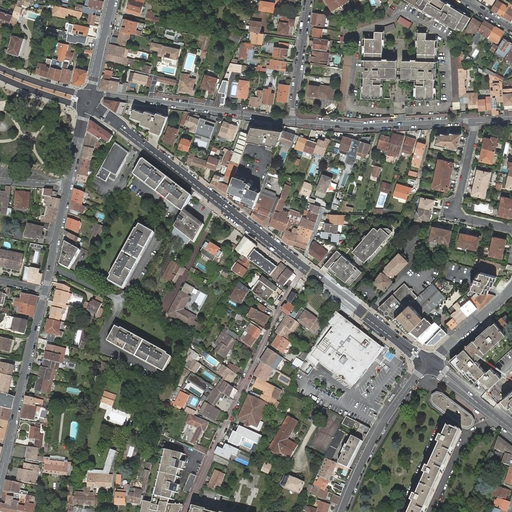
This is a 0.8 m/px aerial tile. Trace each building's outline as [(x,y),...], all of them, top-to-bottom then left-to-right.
[(95,8),(103,10),(105,1),(101,0),(90,0),(90,1),(90,3),(89,6),(89,7),(95,8)] [(144,0),(130,0),(128,8),(128,10),(127,11),(140,15),(141,11),(143,6),(144,0)] [(341,5),(337,0),(326,0),(333,10),(334,9),(341,5)] [(463,31),(471,18),(465,14),(458,10),(453,7),(446,3),(442,0),(441,0),(440,0),(438,4),(435,2),(436,0),(407,0),(411,2),(415,5),(416,5),(414,8),(417,9),(418,7),(419,7),(423,10),(436,17),(440,20),(441,20),(440,23),(442,24),(444,22),(445,23),(449,25),(455,29),(457,27),(463,31)] [(491,10),(497,13),(503,4),(497,0),(491,10)] [(267,3),(259,2),(256,10),(265,11),(267,3)] [(497,13),(502,16),(508,7),(503,4),(497,13)] [(10,27),(9,29),(12,30),(13,27),(15,28),(20,14),(22,14),(24,7),(21,7),(17,5),(16,8),(13,16),(10,27)] [(54,10),(52,15),(58,17),(62,17),(65,18),(65,13),(75,15),(80,17),(81,15),(82,12),(55,5),(54,10)] [(502,16),(511,22),(511,6),(509,5),(508,7),(502,16)] [(386,12),(390,15),(394,10),(389,7),(386,12)] [(0,11),(0,23),(10,27),(13,16),(0,11)] [(326,14),(313,12),(311,24),(324,26),(326,14)] [(361,21),(353,24),(355,29),(388,18),(386,12),(385,13),(382,14),(377,16),(374,17),(370,18),(368,19),(361,21)] [(96,15),(89,13),(87,23),(94,25),(96,15)] [(280,28),(279,32),(293,34),(295,20),(287,19),(287,15),(282,14),(281,17),(280,24),(276,24),(276,28),(280,28)] [(131,33),(140,36),(141,31),(137,30),(139,22),(124,18),(121,29),(121,30),(131,33)] [(477,31),(478,31),(477,30),(481,23),(473,18),(467,28),(466,31),(472,35),(474,32),(476,33),(477,31)] [(495,26),(484,20),(478,31),(477,31),(488,38),(495,26)] [(260,22),(251,21),(249,31),(260,32),(261,24),(260,22)] [(74,24),(73,33),(87,36),(89,28),(74,24)] [(504,31),(495,26),(488,38),(497,43),(504,31)] [(70,32),(47,27),(46,32),(63,36),(62,38),(67,39),(68,35),(69,35),(69,34),(70,32)] [(327,32),(327,30),(314,28),(313,36),(322,37),(322,31),(327,32)] [(340,101),(337,109),(343,110),(354,29),(348,29),(348,32),(348,33),(346,42),(345,55),(343,63),(343,69),(341,79),(340,101)] [(131,33),(121,30),(117,45),(125,48),(128,39),(129,40),(131,33)] [(379,74),(387,75),(389,75),(389,77),(397,77),(397,60),(389,60),(389,62),(385,62),(380,57),(380,53),(382,53),(383,32),(375,31),(375,38),(365,38),(365,67),(370,67),(370,70),(365,70),(364,98),(372,98),(372,96),(381,96),(381,84),(379,84),(379,82),(379,74)] [(73,33),(70,32),(69,34),(69,35),(68,40),(77,43),(78,41),(86,43),(87,36),(73,33)] [(244,35),(240,34),(239,35),(234,33),(234,34),(230,32),(228,37),(232,38),(231,39),(239,42),(240,42),(241,42),(244,35)] [(254,32),(251,32),(251,33),(253,34),(252,42),(262,44),(263,34),(253,33),(254,32)] [(430,68),(435,68),(435,40),(426,40),(426,33),(418,32),(418,54),(420,54),(420,58),(415,63),(411,63),(411,60),(402,60),(402,69),(406,69),(406,75),(406,78),(410,78),(410,75),(413,75),(420,75),(419,82),(419,85),(417,85),(417,97),(426,97),(426,99),(434,99),(435,71),(429,71),(430,68)] [(211,38),(211,35),(203,33),(202,35),(201,40),(203,41),(201,48),(206,49),(209,38),(211,38)] [(8,52),(19,56),(24,39),(13,35),(10,34),(9,37),(12,38),(9,50),(6,49),(5,51),(8,52)] [(327,50),(328,40),(315,38),(314,42),(313,42),(313,44),(314,44),(314,47),(313,48),(327,50)] [(504,39),(495,54),(503,59),(511,44),(511,43),(510,43),(507,41),(504,39)] [(52,60),(51,67),(48,77),(60,81),(63,70),(64,63),(67,51),(69,45),(59,42),(55,61),(52,60)] [(117,45),(110,43),(108,53),(127,58),(128,52),(133,53),(136,54),(137,50),(134,49),(131,49),(125,48),(117,45)] [(165,57),(177,60),(180,50),(153,43),(151,48),(160,50),(159,55),(165,56),(165,57)] [(254,45),(244,43),(244,50),(241,49),(240,58),(247,59),(249,48),(253,49),(254,45)] [(275,47),(273,56),(288,58),(289,49),(280,48),(275,47)] [(63,70),(60,81),(70,83),(73,70),(72,70),(68,69),(68,68),(69,64),(70,60),(72,61),(74,53),(71,52),(67,51),(64,63),(63,70)] [(324,53),(314,51),(313,55),(312,55),(312,57),(313,57),(312,61),(323,63),(323,59),(326,59),(326,57),(327,55),(327,53),(324,53)] [(457,55),(450,51),(453,102),(455,102),(460,102),(459,88),(458,75),(457,55)] [(108,53),(106,59),(127,64),(129,59),(127,58),(108,53)] [(460,102),(455,102),(456,112),(461,112),(460,104),(460,103),(466,102),(466,101),(469,101),(469,103),(469,108),(479,107),(478,100),(478,94),(469,94),(465,94),(465,87),(465,79),(467,79),(467,75),(464,75),(464,69),(463,59),(462,58),(457,55),(458,75),(459,88),(460,102)] [(176,66),(177,60),(165,57),(164,59),(171,61),(171,64),(176,66)] [(38,65),(36,73),(40,74),(48,77),(51,67),(52,60),(53,59),(47,58),(45,64),(42,64),(39,63),(38,65)] [(287,62),(277,60),(276,62),(274,62),(274,66),(267,65),(267,68),(285,71),(286,71),(286,66),(287,62)] [(242,65),(231,63),(229,67),(233,68),(233,71),(239,72),(239,71),(240,69),(241,69),(242,65)] [(142,71),(150,73),(152,67),(145,65),(144,65),(142,71)] [(330,78),(341,79),(343,69),(337,68),(336,68),(328,67),(327,66),(325,77),(330,78)] [(83,69),(77,68),(73,84),(80,86),(85,82),(88,71),(83,69)] [(152,81),(153,78),(135,74),(131,73),(129,81),(133,82),(151,86),(152,81)] [(181,74),(181,77),(179,91),(191,92),(193,83),(194,83),(195,79),(188,78),(189,74),(181,74)] [(492,76),(489,74),(491,93),(496,93),(496,97),(503,96),(503,90),(502,83),(500,83),(492,83),(492,76)] [(109,90),(111,81),(112,75),(110,75),(110,77),(103,75),(102,79),(99,89),(109,90)] [(206,75),(202,87),(209,90),(208,93),(213,95),(214,91),(218,79),(217,79),(206,75)] [(158,81),(175,85),(177,80),(159,76),(158,81)] [(229,77),(225,76),(219,92),(215,101),(214,106),(220,106),(220,104),(224,104),(225,102),(229,77)] [(238,95),(247,96),(249,82),(250,79),(240,77),(240,80),(238,95)] [(109,90),(118,92),(120,82),(111,81),(109,90)] [(288,102),(290,85),(280,84),(278,100),(288,102)] [(329,87),(310,84),(308,96),(327,99),(329,87)] [(265,89),(262,103),(273,104),(274,94),(271,93),(271,90),(272,87),(270,87),(269,89),(265,89)] [(511,104),(511,88),(503,90),(503,96),(504,104),(508,104),(508,105),(511,104)] [(253,95),(251,95),(250,106),(260,107),(262,91),(258,91),(257,97),(253,97),(253,95)] [(492,109),(492,108),(491,102),(486,102),(486,99),(486,97),(484,98),(484,99),(482,100),(478,100),(479,107),(479,111),(487,110),(492,109)] [(122,116),(127,103),(105,100),(104,103),(122,116)] [(161,134),(168,116),(158,112),(157,115),(146,111),(145,113),(135,109),(132,117),(142,121),(141,124),(152,128),(151,130),(161,134)] [(199,121),(200,120),(188,116),(185,124),(193,126),(191,131),(196,132),(199,121)] [(101,138),(106,131),(91,121),(90,121),(87,132),(99,140),(100,140),(101,138)] [(225,137),(231,124),(224,121),(218,135),(219,135),(225,137)] [(215,126),(200,122),(196,133),(211,138),(215,126)] [(238,126),(231,124),(225,137),(232,140),(238,126)] [(165,135),(163,140),(174,144),(178,129),(170,126),(166,135),(165,135)] [(252,126),(250,134),(247,141),(254,142),(261,144),(262,143),(264,144),(268,145),(268,144),(274,146),(274,145),(278,145),(279,141),(283,131),(273,129),(268,129),(252,126)] [(283,130),(283,131),(279,141),(291,145),(293,141),(295,134),(283,130)] [(109,143),(113,136),(106,131),(101,138),(109,143)] [(242,131),(234,152),(231,160),(239,163),(247,141),(250,134),(242,131)] [(99,140),(87,132),(84,147),(94,149),(95,146),(100,147),(101,144),(98,143),(99,140)] [(391,143),(389,142),(387,149),(395,151),(394,154),(398,156),(404,137),(393,133),(391,143)] [(301,136),(295,134),(293,141),(297,142),(295,148),(304,151),(304,150),(308,139),(303,137),(301,136)] [(483,148),(495,151),(498,137),(498,136),(498,135),(497,135),(495,135),(495,134),(494,134),(494,135),(493,135),(493,136),(492,137),(492,139),(490,139),(485,138),(483,148)] [(344,135),(342,141),(341,145),(338,152),(348,155),(348,154),(350,148),(353,140),(353,138),(344,135)] [(389,142),(391,138),(381,135),(377,148),(387,151),(387,149),(389,142)] [(434,145),(457,150),(460,135),(436,136),(434,145)] [(184,138),(183,138),(180,148),(185,150),(185,149),(187,150),(188,150),(192,141),(192,140),(190,139),(190,140),(187,139),(188,138),(187,137),(185,136),(184,137),(184,138)] [(417,139),(407,136),(403,149),(413,152),(417,139)] [(325,140),(319,138),(314,152),(325,155),(326,150),(330,139),(326,137),(325,140)] [(331,137),(330,139),(326,150),(337,154),(338,152),(341,145),(342,141),(331,137)] [(304,151),(303,154),(306,155),(307,151),(313,154),(317,144),(316,144),(313,143),(312,142),(312,141),(308,139),(304,150),(304,151)] [(360,142),(353,140),(346,163),(353,165),(360,142)] [(362,142),(360,142),(358,151),(357,154),(367,157),(368,154),(370,145),(362,142)] [(420,164),(421,160),(423,154),(426,144),(423,144),(422,143),(419,142),(418,142),(415,152),(413,157),(412,162),(411,165),(419,167),(420,164)] [(128,153),(115,143),(96,176),(105,181),(110,172),(116,175),(128,153)] [(84,147),(82,158),(91,161),(92,161),(94,149),(84,147)] [(217,149),(213,147),(210,154),(217,157),(220,150),(217,149)] [(492,163),(495,151),(483,148),(482,155),(483,155),(482,161),(492,163)] [(231,151),(229,150),(227,152),(222,165),(225,166),(231,151)] [(206,166),(208,161),(197,157),(197,154),(191,152),(187,163),(191,164),(205,169),(206,166)] [(219,160),(210,156),(208,161),(206,166),(217,170),(220,161),(222,161),(223,157),(220,156),(219,160)] [(79,168),(89,171),(91,161),(82,158),(79,168)] [(153,166),(143,159),(142,160),(152,168),(153,167),(153,166)] [(448,191),(454,163),(439,159),(433,187),(448,191)] [(184,210),(191,198),(182,190),(182,189),(173,183),(173,184),(161,174),(162,173),(153,167),(152,168),(142,160),(135,174),(134,175),(139,178),(139,177),(154,188),(153,189),(161,196),(162,195),(179,208),(178,209),(183,212),(184,211),(184,210)] [(215,174),(210,184),(218,190),(227,197),(228,195),(228,193),(229,192),(231,186),(235,175),(236,173),(239,163),(231,160),(225,177),(222,175),(216,173),(215,174)] [(372,176),(378,178),(382,168),(375,166),(372,176)] [(78,175),(90,178),(90,177),(87,176),(89,171),(79,168),(78,175)] [(472,194),(485,197),(490,173),(478,170),(472,194)] [(162,173),(161,174),(173,184),(173,183),(174,182),(162,173)] [(334,178),(323,174),(317,190),(316,195),(323,197),(325,193),(327,193),(334,178)] [(82,192),(85,187),(87,183),(90,178),(78,175),(76,181),(75,189),(82,192)] [(238,177),(235,175),(231,186),(229,192),(232,193),(232,194),(236,196),(235,197),(239,198),(238,199),(246,202),(245,204),(249,206),(254,208),(260,192),(257,190),(257,189),(256,188),(251,187),(252,185),(251,183),(249,182),(245,181),(246,179),(242,178),(243,177),(238,176),(238,177)] [(139,177),(139,178),(138,179),(152,190),(153,189),(154,188),(139,177)] [(307,202),(308,198),(309,196),(313,185),(305,182),(300,193),(307,196),(305,202),(307,203),(307,202)] [(389,193),(392,185),(383,183),(380,191),(389,193)] [(272,217),(270,224),(275,226),(275,228),(284,232),(285,231),(285,229),(288,221),(290,217),(291,215),(282,211),(285,202),(285,201),(291,186),(285,184),(280,198),(272,217)] [(397,186),(394,195),(406,199),(408,194),(409,195),(411,188),(407,187),(405,186),(397,184),(397,186)] [(258,221),(265,227),(269,216),(276,196),(276,194),(262,188),(261,191),(260,192),(254,208),(254,209),(253,211),(251,216),(258,221)] [(51,189),(43,189),(42,195),(46,196),(49,197),(51,189)] [(73,195),(84,199),(85,193),(82,192),(75,189),(73,195)] [(191,198),(192,196),(183,189),(182,189),(182,190),(191,198)] [(0,214),(5,215),(7,208),(7,207),(9,195),(5,194),(5,192),(0,191),(0,201),(2,202),(1,206),(0,212),(0,211),(0,214)] [(15,208),(26,209),(27,209),(28,193),(15,192),(14,208),(15,208)] [(344,195),(336,192),(332,206),(340,208),(344,195)] [(82,205),(82,206),(84,199),(73,195),(72,201),(82,205)] [(178,209),(179,208),(162,195),(161,196),(178,209)] [(47,207),(57,209),(59,199),(57,199),(49,197),(46,196),(45,198),(43,206),(45,207),(47,207)] [(269,216),(272,217),(280,198),(276,196),(269,216)] [(502,205),(502,206),(511,208),(511,198),(503,197),(502,201),(503,201),(502,205)] [(422,198),(420,207),(432,209),(433,205),(434,203),(434,200),(422,198)] [(72,201),(70,209),(79,213),(80,210),(81,208),(82,205),(72,201)] [(320,207),(314,205),(307,202),(307,203),(306,204),(308,205),(307,210),(318,214),(320,207)] [(500,215),(511,218),(511,212),(511,208),(502,206),(500,215)] [(40,222),(50,223),(53,224),(57,209),(47,207),(45,218),(43,217),(42,217),(40,222)] [(432,209),(420,207),(419,212),(418,211),(416,220),(422,221),(422,219),(427,220),(430,218),(430,217),(431,214),(432,209)] [(201,223),(184,210),(184,211),(183,212),(175,228),(181,233),(187,238),(190,240),(194,243),(199,235),(204,225),(201,223)] [(307,210),(304,217),(309,219),(315,221),(318,214),(307,210)] [(341,224),(343,225),(343,215),(328,214),(328,219),(331,219),(330,223),(332,223),(341,224)] [(301,224),(299,224),(299,225),(312,230),(315,221),(309,219),(304,217),(301,224)] [(68,218),(65,228),(78,233),(79,229),(80,225),(81,223),(68,218)] [(322,229),(322,231),(337,233),(338,224),(332,223),(330,223),(326,223),(326,229),(322,229)] [(39,240),(39,239),(40,239),(40,238),(41,238),(41,236),(41,235),(40,235),(40,234),(38,233),(38,231),(39,228),(39,227),(26,224),(25,228),(24,235),(23,236),(38,239),(38,240),(39,240)] [(90,244),(95,246),(98,240),(101,235),(105,227),(97,224),(92,238),(90,244)] [(140,224),(139,226),(140,226),(152,233),(153,233),(154,232),(140,224)] [(312,230),(299,225),(297,230),(296,233),(310,238),(312,230)] [(112,275),(109,280),(110,280),(122,287),(123,287),(122,289),(123,289),(127,282),(126,282),(131,273),(132,271),(135,265),(136,265),(141,256),(140,256),(144,250),(145,248),(150,239),(151,239),(155,232),(154,232),(153,233),(152,233),(140,226),(139,226),(137,230),(133,236),(132,236),(127,246),(128,246),(121,259),(120,259),(114,268),(115,269),(112,275)] [(374,227),(352,252),(364,262),(371,255),(392,232),(388,228),(381,228),(378,230),(375,227),(374,227)] [(438,241),(439,241),(442,230),(442,229),(440,229),(438,228),(433,227),(430,239),(438,241)] [(293,229),(291,233),(287,244),(305,250),(310,238),(296,233),(297,230),(293,229)] [(442,230),(439,241),(440,241),(449,243),(451,231),(446,230),(444,229),(442,229),(442,230)] [(65,231),(64,235),(65,236),(67,237),(65,240),(68,241),(76,245),(78,241),(79,238),(67,232),(65,231)] [(284,232),(282,240),(287,244),(291,233),(285,231),(284,232)] [(466,247),(468,248),(470,235),(466,234),(463,234),(461,233),(459,245),(466,247)] [(470,235),(468,248),(469,248),(477,250),(479,237),(478,237),(477,237),(475,236),(470,235)] [(237,247),(234,250),(243,256),(245,258),(247,259),(251,255),(254,250),(257,246),(252,243),(253,243),(244,236),(237,247)] [(336,244),(339,245),(341,241),(338,239),(333,236),(332,239),(335,241),(337,242),(336,244)] [(494,237),(492,246),(504,249),(506,240),(504,239),(494,237)] [(151,240),(151,239),(150,239),(145,248),(144,250),(140,256),(141,256),(142,257),(151,240)] [(78,254),(81,250),(80,250),(66,242),(65,245),(65,246),(65,247),(64,251),(63,254),(62,258),(62,260),(61,265),(70,269),(73,263),(76,258),(78,254)] [(314,242),(313,242),(309,253),(316,258),(318,254),(317,253),(322,247),(320,246),(318,244),(314,242)] [(210,245),(207,243),(204,248),(203,248),(200,253),(203,255),(212,262),(213,262),(213,261),(216,263),(219,259),(223,253),(220,251),(221,250),(217,247),(215,245),(211,243),(210,245)] [(119,258),(120,259),(121,259),(128,246),(127,246),(126,245),(119,258)] [(504,249),(492,246),(490,255),(500,257),(502,258),(504,249)] [(318,254),(316,258),(321,261),(328,252),(323,248),(322,247),(317,253),(318,254)] [(0,266),(4,268),(19,271),(22,254),(7,251),(3,250),(0,249),(0,266)] [(263,270),(270,276),(277,268),(254,250),(251,255),(247,259),(252,262),(259,267),(263,270)] [(337,250),(324,265),(350,285),(361,272),(337,250)] [(382,271),(373,282),(378,286),(380,287),(385,291),(393,280),(393,279),(395,276),(395,277),(409,263),(399,253),(385,267),(385,268),(385,269),(382,272),(382,271)] [(247,259),(245,258),(242,262),(239,260),(237,263),(238,264),(233,272),(242,278),(248,270),(246,269),(245,269),(248,266),(252,262),(247,259)] [(500,264),(481,258),(478,268),(484,270),(498,274),(500,264)] [(168,281),(172,283),(175,277),(176,276),(173,274),(175,272),(177,274),(178,273),(181,266),(172,261),(162,278),(168,282),(168,281)] [(277,268),(270,276),(272,277),(273,276),(278,280),(282,274),(287,269),(281,263),(280,264),(277,268)] [(137,266),(136,265),(135,265),(132,271),(131,273),(126,282),(127,282),(128,283),(137,266)] [(186,269),(181,266),(178,273),(182,276),(186,269)] [(25,267),(22,279),(27,281),(27,282),(32,283),(39,284),(42,274),(37,273),(37,269),(35,269),(29,267),(25,267)] [(278,280),(277,281),(279,282),(284,286),(285,285),(294,274),(287,269),(282,274),(278,280)] [(473,284),(472,289),(477,290),(483,292),(488,294),(491,284),(492,279),(494,280),(495,276),(481,272),(480,276),(478,276),(475,275),(475,276),(475,278),(474,277),(473,281),(475,281),(474,284),(473,284)] [(307,278),(303,275),(298,282),(302,285),(307,278)] [(252,292),(266,301),(274,291),(275,292),(278,288),(272,283),(263,276),(252,292)] [(231,298),(241,304),(249,289),(244,285),(240,282),(239,282),(235,279),(234,281),(238,284),(231,298)] [(110,280),(109,280),(109,281),(122,289),(123,287),(122,287),(110,280)] [(379,307),(380,308),(396,292),(404,284),(405,283),(404,283),(379,307)] [(396,292),(380,308),(394,319),(395,319),(395,318),(397,317),(409,305),(411,303),(413,301),(415,299),(418,297),(405,283),(404,284),(396,292)] [(423,293),(418,297),(415,299),(420,304),(437,288),(432,283),(423,292),(423,293)] [(54,297),(53,302),(66,305),(67,300),(70,299),(71,294),(69,294),(70,288),(64,285),(59,284),(57,290),(56,290),(55,295),(56,296),(56,297),(54,297)] [(441,293),(437,288),(420,304),(424,309),(441,293)] [(174,310),(172,309),(169,314),(190,326),(195,317),(183,310),(189,297),(181,292),(174,305),(176,306),(174,310)] [(473,296),(473,297),(475,299),(476,298),(479,302),(477,303),(481,308),(496,296),(491,294),(488,294),(483,292),(479,296),(476,293),(473,296)] [(13,301),(34,306),(36,297),(20,293),(19,299),(14,298),(13,301)] [(439,304),(446,298),(441,293),(424,309),(429,314),(429,313),(434,309),(437,306),(439,304)] [(470,296),(468,298),(470,300),(477,308),(479,310),(481,308),(477,303),(479,302),(476,298),(475,299),(473,297),(472,298),(470,296)] [(95,317),(100,320),(105,311),(100,308),(102,304),(102,303),(95,300),(94,300),(92,302),(91,302),(90,304),(87,311),(96,316),(95,317)] [(462,307),(457,302),(453,306),(458,311),(456,312),(455,312),(451,316),(453,318),(458,324),(468,316),(477,308),(470,300),(463,306),(462,307)] [(16,312),(32,316),(34,306),(13,301),(13,305),(14,306),(18,306),(16,312)] [(53,302),(49,320),(61,323),(63,316),(66,314),(68,306),(66,305),(53,302)] [(82,312),(100,321),(100,320),(95,317),(96,316),(87,311),(90,304),(86,302),(82,309),(82,312)] [(263,314),(266,308),(260,303),(258,308),(260,309),(259,312),(252,309),(248,317),(257,321),(265,325),(269,317),(263,314)] [(285,305),(285,306),(281,310),(288,315),(289,313),(294,307),(289,303),(286,306),(285,305)] [(410,305),(409,305),(397,317),(402,322),(410,331),(411,331),(415,327),(416,326),(418,324),(423,320),(422,318),(414,310),(410,306),(410,305)] [(411,305),(410,306),(414,310),(422,318),(423,317),(411,305)] [(293,319),(297,322),(297,321),(301,324),(302,322),(309,327),(308,329),(309,329),(314,333),(323,322),(317,318),(305,310),(302,308),(293,319)] [(383,348),(336,312),(308,354),(306,358),(315,365),(317,366),(320,362),(352,387),(383,348)] [(234,320),(240,323),(244,316),(237,313),(234,320)] [(500,320),(496,323),(501,330),(507,325),(509,327),(511,323),(511,321),(506,314),(504,316),(506,317),(502,320),(501,319),(500,320)] [(293,319),(288,315),(281,324),(292,331),(295,333),(300,327),(299,325),(298,324),(299,323),(297,322),(293,319)] [(23,333),(26,320),(12,317),(6,316),(5,321),(3,329),(5,329),(12,331),(23,333)] [(397,317),(395,318),(395,319),(409,333),(410,331),(402,322),(397,317)] [(410,331),(418,338),(422,334),(425,331),(431,324),(432,323),(429,319),(428,319),(426,317),(423,320),(418,324),(415,327),(411,331),(410,331)] [(458,324),(453,318),(447,323),(452,329),(458,324)] [(49,320),(48,325),(47,325),(46,326),(46,328),(46,330),(47,330),(46,331),(49,331),(48,333),(48,334),(56,335),(58,336),(60,336),(62,337),(63,337),(64,333),(63,332),(59,332),(61,323),(49,320)] [(431,324),(425,331),(422,334),(418,338),(426,344),(432,338),(438,331),(442,328),(435,321),(434,322),(432,323),(431,324)] [(476,381),(477,380),(486,372),(480,365),(476,361),(477,360),(492,347),(499,340),(506,335),(501,330),(496,323),(495,322),(491,326),(489,329),(486,331),(481,336),(478,338),(474,341),(475,341),(466,349),(465,349),(459,355),(452,360),(461,369),(462,369),(464,372),(465,373),(465,372),(466,372),(471,378),(472,377),(476,381)] [(292,331),(281,324),(275,332),(277,334),(279,335),(287,340),(288,341),(289,341),(295,333),(292,331)] [(117,328),(117,327),(116,326),(108,340),(110,341),(110,340),(117,328)] [(261,331),(255,327),(254,326),(250,332),(248,331),(246,329),(245,329),(244,330),(245,331),(247,332),(249,334),(246,337),(243,341),(251,347),(256,339),(262,332),(261,331)] [(121,329),(117,327),(117,328),(110,340),(110,341),(108,340),(108,341),(114,345),(115,344),(124,349),(126,350),(132,353),(132,354),(140,359),(141,358),(147,361),(149,363),(158,367),(158,369),(165,372),(165,371),(164,370),(171,357),(171,358),(171,357),(167,355),(160,351),(161,350),(151,344),(151,346),(137,338),(138,337),(128,332),(128,333),(121,329)] [(447,333),(442,328),(438,331),(432,338),(426,344),(427,345),(435,345),(437,342),(447,333)] [(227,334),(226,333),(227,331),(224,329),(215,344),(219,346),(215,352),(225,358),(236,340),(235,340),(227,334)] [(227,334),(235,340),(237,336),(229,331),(227,334)] [(56,335),(48,334),(47,341),(54,343),(56,335)] [(288,345),(290,342),(289,341),(288,341),(287,340),(279,335),(272,345),(277,348),(279,349),(283,352),(287,347),(288,345)] [(0,350),(8,352),(12,339),(0,336),(0,350)] [(138,337),(137,338),(151,346),(151,344),(152,344),(138,337)] [(79,347),(86,350),(88,344),(82,341),(79,347)] [(48,344),(46,352),(61,356),(64,356),(65,355),(62,354),(63,350),(66,351),(66,349),(65,349),(48,344)] [(131,355),(132,354),(132,353),(126,350),(124,349),(115,344),(114,345),(131,355)] [(268,349),(261,361),(262,362),(274,369),(276,371),(284,358),(268,349)] [(297,361),(302,364),(306,358),(308,354),(304,351),(297,361)] [(43,363),(50,365),(51,361),(60,363),(63,364),(64,361),(64,359),(64,356),(61,356),(46,352),(44,360),(43,363)] [(199,355),(194,352),(190,357),(195,361),(199,355)] [(190,357),(187,355),(187,358),(190,360),(192,362),(188,368),(195,373),(201,364),(195,361),(190,357)] [(173,358),(171,357),(171,358),(171,357),(164,370),(165,371),(173,358)] [(157,369),(158,369),(158,367),(149,363),(147,361),(141,358),(140,359),(140,360),(157,369)] [(296,360),(293,364),(295,365),(300,369),(302,364),(297,361),(296,360)] [(0,373),(10,376),(13,365),(0,361),(0,373)] [(274,369),(262,362),(254,375),(257,378),(266,383),(274,369)] [(227,368),(236,374),(240,368),(234,364),(233,366),(230,363),(227,368)] [(227,368),(224,365),(218,373),(226,378),(231,382),(237,374),(236,374),(227,368)] [(100,374),(106,376),(110,368),(102,366),(100,374)] [(49,369),(42,367),(40,379),(53,382),(53,379),(54,376),(56,370),(53,369),(53,370),(49,369)] [(487,390),(496,382),(501,377),(498,373),(497,372),(496,373),(491,367),(486,372),(477,380),(482,386),(483,385),(487,390)] [(501,377),(496,382),(507,393),(511,388),(511,378),(509,375),(507,372),(501,377)] [(0,392),(6,394),(10,376),(0,373),(0,392)] [(267,405),(276,410),(280,403),(276,401),(281,390),(278,388),(273,386),(271,385),(266,383),(257,378),(254,384),(268,391),(265,396),(263,395),(262,395),(259,401),(249,396),(238,419),(243,421),(245,422),(244,425),(248,426),(255,430),(256,427),(267,405)] [(36,395),(42,396),(43,395),(43,392),(45,393),(47,393),(50,394),(51,389),(52,387),(53,382),(40,379),(37,391),(36,395)] [(224,381),(222,379),(215,388),(225,395),(230,398),(234,388),(229,384),(224,381)] [(268,391),(254,384),(253,386),(265,392),(263,395),(265,396),(268,391)] [(208,398),(215,388),(210,385),(204,395),(208,398)] [(215,388),(208,398),(204,395),(201,400),(206,402),(208,404),(214,407),(216,404),(217,404),(221,398),(223,399),(225,395),(215,388)] [(104,391),(101,403),(113,406),(116,394),(104,391)] [(175,402),(172,401),(171,405),(179,409),(180,406),(183,408),(189,396),(180,391),(175,402)] [(511,407),(511,391),(507,396),(502,400),(507,405),(509,407),(511,406),(511,407)] [(457,422),(458,423),(460,424),(463,427),(468,428),(472,425),(473,421),(471,417),(442,394),(437,393),(433,396),(432,401),(434,405),(457,422)] [(494,401),(497,404),(502,400),(507,396),(504,393),(494,401)] [(41,401),(41,400),(35,398),(26,396),(24,404),(36,406),(36,404),(34,403),(35,400),(37,401),(41,401)] [(222,401),(228,405),(231,400),(225,396),(222,401)] [(215,419),(220,410),(214,407),(208,404),(206,402),(201,412),(215,419)] [(39,412),(40,407),(36,406),(24,404),(23,411),(21,419),(34,421),(36,411),(39,412)] [(0,418),(7,421),(10,409),(5,408),(0,406),(0,418)] [(190,425),(194,416),(190,414),(186,423),(190,425)] [(205,431),(209,422),(195,416),(194,416),(190,425),(191,425),(187,435),(190,437),(188,441),(196,445),(202,430),(205,431)] [(280,452),(290,458),(298,445),(294,443),(292,441),(288,439),(290,436),(292,432),(298,422),(297,421),(294,420),(292,418),(288,416),(283,424),(282,427),(281,428),(278,433),(270,446),(280,452)] [(346,416),(346,417),(342,424),(353,430),(353,429),(353,428),(354,429),(356,430),(357,430),(354,437),(362,441),(363,442),(371,429),(366,427),(361,424),(357,422),(356,421),(351,419),(346,416)] [(36,427),(31,427),(30,438),(36,439),(35,448),(39,448),(41,449),(42,449),(43,435),(40,435),(41,425),(36,424),(36,427)] [(263,436),(240,426),(236,433),(233,431),(228,442),(240,447),(244,438),(259,444),(263,436)] [(433,461),(445,467),(454,445),(460,432),(459,432),(459,430),(457,429),(455,428),(454,430),(448,427),(446,426),(442,437),(441,437),(440,438),(438,442),(438,443),(439,443),(431,461),(433,461)] [(344,432),(339,430),(335,438),(328,451),(325,458),(331,460),(342,438),(341,438),(343,434),(344,432)] [(355,454),(362,441),(354,437),(353,437),(352,436),(352,437),(347,446),(346,445),(345,447),(344,449),(343,450),(342,453),(343,454),(341,459),(338,464),(344,466),(347,467),(348,468),(349,465),(355,454)] [(511,446),(499,436),(494,448),(506,452),(502,463),(511,466),(511,446)] [(239,450),(226,443),(223,450),(233,454),(237,456),(239,450)] [(279,455),(280,452),(270,446),(268,450),(272,452),(274,453),(278,456),(279,455)] [(41,462),(43,462),(44,457),(37,456),(39,448),(35,448),(29,447),(26,459),(26,461),(38,464),(39,463),(41,462)] [(223,450),(218,447),(215,453),(230,460),(233,454),(223,450)] [(88,473),(87,487),(90,487),(94,487),(96,487),(96,486),(112,487),(113,475),(109,475),(117,451),(111,449),(103,470),(88,469),(88,473)] [(154,495),(156,495),(167,450),(165,450),(163,449),(165,450),(163,457),(161,457),(162,457),(160,465),(159,464),(159,465),(160,465),(159,468),(160,469),(159,472),(157,472),(159,473),(158,476),(157,476),(156,479),(155,479),(156,480),(154,487),(156,488),(154,495),(152,494),(152,495),(154,495)] [(164,497),(169,499),(173,500),(173,499),(174,492),(176,485),(176,484),(178,477),(180,470),(180,469),(182,462),(183,456),(184,454),(167,450),(156,495),(157,496),(159,496),(162,497),(164,497)] [(239,450),(237,456),(249,462),(252,456),(239,450)] [(50,460),(50,458),(46,457),(44,473),(68,475),(68,471),(69,471),(71,470),(71,467),(72,467),(73,463),(68,462),(68,461),(67,460),(66,460),(65,461),(65,462),(50,460)] [(331,460),(325,458),(320,468),(325,470),(326,468),(333,472),(336,467),(343,470),(344,466),(338,464),(332,461),(331,460)] [(422,486),(434,491),(445,467),(433,461),(431,461),(428,468),(427,467),(426,469),(425,472),(424,473),(425,474),(420,485),(422,486)] [(150,471),(151,464),(147,463),(145,470),(144,477),(145,478),(142,490),(133,488),(135,482),(135,481),(132,480),(131,484),(130,488),(130,490),(129,496),(127,502),(141,504),(144,491),(146,491),(148,478),(150,471)] [(270,468),(271,466),(265,463),(264,465),(261,471),(267,474),(270,468)] [(17,481),(35,484),(36,480),(37,478),(37,476),(37,474),(38,472),(39,466),(33,465),(26,464),(25,470),(19,469),(17,481)] [(325,470),(320,468),(317,475),(332,482),(333,478),(331,477),(333,472),(326,468),(325,470)] [(219,491),(226,474),(213,469),(206,486),(219,491)] [(294,478),(293,477),(291,476),(290,476),(286,475),(284,479),(283,480),(281,485),(285,487),(290,489),(294,491),(300,493),(305,482),(304,482),(302,481),(301,481),(294,478)] [(313,485),(325,490),(329,482),(319,477),(317,482),(315,481),(313,485)] [(21,494),(22,495),(23,491),(20,490),(18,490),(19,483),(6,480),(4,492),(15,493),(19,494),(21,494)] [(126,496),(129,496),(130,490),(130,488),(131,484),(127,483),(125,486),(125,491),(117,490),(117,493),(116,504),(125,505),(126,496)] [(342,491),(344,487),(335,483),(333,487),(342,491)] [(325,490),(313,485),(313,486),(311,491),(313,492),(312,494),(318,497),(321,498),(324,499),(328,491),(325,490)] [(411,510),(416,511),(424,511),(434,491),(422,486),(420,485),(415,496),(414,495),(414,497),(412,500),(412,501),(413,502),(410,509),(411,510)] [(507,495),(509,490),(494,485),(494,487),(492,495),(505,499),(507,495)] [(14,497),(15,493),(4,492),(1,503),(0,506),(0,511),(4,511),(18,511),(19,505),(20,501),(18,501),(19,499),(14,498),(14,497)] [(96,497),(96,495),(94,495),(94,493),(88,493),(84,492),(79,492),(79,496),(75,496),(74,504),(81,504),(87,505),(95,505),(98,505),(98,497),(96,497)] [(24,511),(34,511),(35,505),(30,504),(31,496),(28,495),(27,495),(27,499),(26,502),(26,506),(24,511)] [(331,502),(337,505),(340,498),(334,496),(331,502)] [(141,511),(181,511),(184,506),(182,504),(172,503),(172,504),(168,504),(168,503),(169,499),(164,497),(162,497),(160,503),(158,502),(152,502),(147,502),(144,501),(142,508),(141,511)] [(507,511),(510,502),(497,499),(497,501),(495,500),(494,506),(495,506),(494,508),(507,511)] [(328,511),(330,506),(326,505),(326,503),(318,500),(317,502),(320,503),(318,510),(316,511),(315,511),(314,511),(311,511),(310,511),(328,511)]
